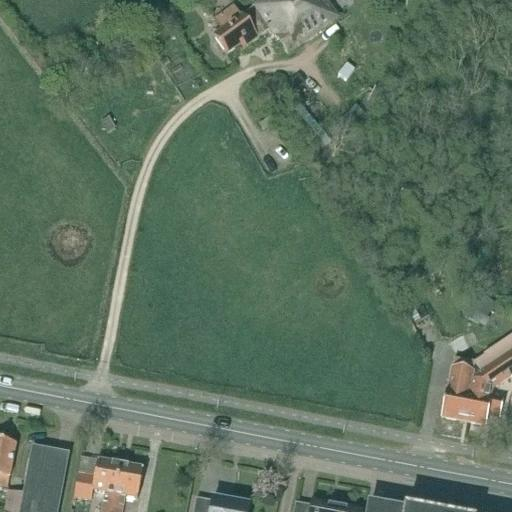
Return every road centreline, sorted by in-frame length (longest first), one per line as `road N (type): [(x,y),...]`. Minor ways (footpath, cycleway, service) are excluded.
road 1 (tertiary): [(511,489),(0,386)]
road 2 (track): [(99,406),(147,155),(169,123),(255,70)]
